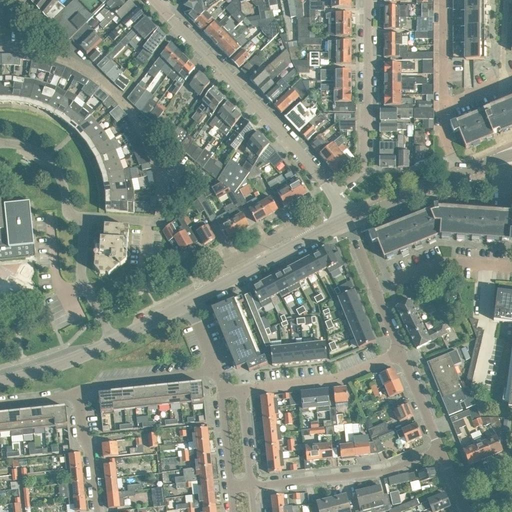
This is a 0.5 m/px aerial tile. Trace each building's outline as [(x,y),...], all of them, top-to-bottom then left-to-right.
[(36,0),(33,4),(40,11),(48,0),(36,0)] [(55,0),(48,0),(40,11),(42,12),(45,16),(46,16),(58,2),(55,0)] [(110,0),(80,0),(78,2),(76,0),(74,0),(66,8),(51,22),(51,23),(68,42),(71,39),(77,32),(79,31),(106,5),(110,0)] [(122,21),(136,7),(128,0),(126,0),(105,20),(99,26),(103,30),(117,16),(122,21)] [(126,0),(110,0),(106,5),(108,7),(100,14),(105,20),(126,0)] [(216,6),(224,0),(190,0),(190,1),(187,0),(184,7),(187,8),(185,13),(184,13),(185,14),(194,24),(205,13),(207,14),(211,10),(213,7),(214,7),(216,6)] [(241,4),(240,0),(233,0),(233,2),(231,4),(241,14),(241,4)] [(265,12),(262,0),(251,0),(252,1),(256,0),(257,0),(259,11),(260,16),(261,20),(265,20),(265,12)] [(277,5),(276,0),(262,0),(265,12),(265,20),(274,19),(273,11),(271,11),(270,7),(277,5)] [(296,11),(293,0),(287,0),(288,6),(290,12),(295,11),(296,11)] [(293,0),(296,11),(295,11),(296,17),(297,20),(303,19),(302,7),(301,7),(300,4),(299,0),(293,0)] [(309,0),(310,11),(324,11),(324,3),(317,3),(316,0),(309,0)] [(350,0),(331,0),(332,2),(328,2),(328,7),(332,7),(332,9),(351,9),(350,0)] [(451,0),(452,60),(489,60),(489,48),(487,48),(487,39),(489,39),(489,16),(487,16),(487,6),(489,6),(489,0),(451,0)] [(46,16),(45,16),(51,22),(66,8),(58,2),(46,16)] [(433,19),(433,5),(417,4),(417,11),(421,11),(421,19),(433,19)] [(408,7),(402,7),(385,7),(385,18),(399,18),(399,14),(408,14),(408,7)] [(134,26),(137,23),(144,16),(137,9),(114,31),(115,31),(118,34),(122,30),(125,30),(127,28),(132,24),(134,26)] [(211,10),(207,14),(205,13),(194,24),(203,32),(223,12),(219,9),(214,13),(211,10)] [(242,14),(242,15),(237,10),(236,11),(232,15),(232,16),(236,20),(239,24),(242,21),(245,18),(242,14)] [(315,25),(315,18),(315,12),(324,12),(324,11),(310,11),(309,19),(310,25),(315,25)] [(351,14),(341,14),(329,14),(326,15),(326,20),(328,20),(328,25),(351,25),(351,14)] [(210,40),(229,22),(230,21),(226,17),(219,24),(216,21),(204,33),(210,40)] [(138,47),(157,29),(146,18),(134,29),(120,43),(125,48),(132,41),(138,47)] [(252,25),(245,18),(242,21),(249,28),(252,25)] [(406,18),(404,18),(399,18),(385,18),(385,30),(402,30),(402,25),(406,25),(406,18)] [(310,39),(310,25),(309,19),(298,20),(298,39),(310,39)] [(433,32),(433,19),(421,19),(421,27),(416,27),(416,32),(428,32),(433,32)] [(279,33),(277,27),(275,20),(269,25),(262,32),(271,41),(279,33)] [(217,46),(229,34),(234,30),(236,27),(230,21),(229,22),(210,40),(217,46)] [(351,37),(351,25),(328,25),(328,35),(333,37),(341,37),(351,37)] [(81,33),(79,31),(77,32),(71,39),(78,47),(93,32),(88,26),(81,33)] [(223,53),(246,30),(242,26),(236,32),(234,30),(229,34),(217,46),(223,53)] [(143,66),(165,38),(158,30),(152,38),(144,49),(145,49),(135,60),(143,66)] [(246,30),(223,53),(229,59),(236,52),(247,42),(244,39),(250,34),(246,30)] [(119,36),(118,34),(115,31),(108,37),(113,42),(119,36)] [(93,32),(78,47),(87,57),(94,50),(103,42),(93,32)] [(290,57),(288,44),(286,34),(280,35),(281,39),(290,57)] [(402,35),(395,35),(385,35),(385,46),(400,46),(400,40),(402,40),(402,35)] [(246,62),(256,51),(258,49),(255,46),(257,43),(253,39),(247,45),(238,54),(231,61),(239,69),(246,62)] [(257,88),(284,63),(290,57),(281,39),(278,41),(280,44),(281,44),(282,47),(281,47),(284,53),(264,71),(261,69),(257,73),(249,80),(257,88)] [(292,62),(298,62),(298,48),(297,42),(288,44),(290,57),(290,61),(292,62)] [(351,42),(341,42),(328,42),(328,53),(351,53),(351,42)] [(161,71),(177,50),(171,44),(170,44),(153,66),(160,72),(161,71)] [(408,46),(405,46),(400,46),(385,46),(385,58),(402,58),(402,53),(407,53),(408,46)] [(100,56),(94,50),(87,57),(92,63),(100,56)] [(167,77),(183,56),(177,50),(161,71),(167,77)] [(319,67),(320,56),(324,56),(324,54),(320,53),(310,53),(310,54),(308,54),(307,62),(310,62),(310,67),(319,67)] [(351,65),(351,53),(328,53),(328,60),(334,60),(334,65),(351,65)] [(14,66),(15,54),(2,55),(2,59),(2,65),(2,66),(14,66)] [(241,70),(248,77),(264,63),(256,55),(241,70)] [(38,70),(41,58),(28,56),(27,61),(31,62),(30,69),(38,70)] [(179,76),(189,62),(183,56),(167,77),(174,82),(179,76)] [(290,57),(284,63),(257,88),(264,95),(275,85),(272,82),(288,67),(287,66),(292,62),(290,61),(290,57)] [(52,67),(53,63),(41,58),(38,70),(50,74),(52,67)] [(115,84),(115,85),(122,76),(123,74),(105,58),(97,66),(115,84)] [(434,74),(433,60),(423,60),(423,74),(434,74)] [(189,76),(195,68),(189,62),(179,76),(181,78),(174,86),(176,88),(172,94),(175,96),(189,76)] [(309,74),(310,67),(310,62),(307,62),(298,62),(292,62),(298,74),(309,74)] [(61,78),(66,67),(53,63),(52,67),(56,69),(54,75),(61,78)] [(415,64),(395,64),(385,64),(385,74),(401,74),(401,70),(415,70),(415,64)] [(75,77),(77,73),(66,67),(61,78),(68,81),(72,75),(75,77)] [(293,70),(283,80),(287,85),(297,75),(293,70)] [(351,71),(341,71),(320,71),(320,81),(335,81),(351,81),(351,71)] [(204,92),(210,84),(200,73),(191,85),(189,87),(184,94),(195,104),(204,92)] [(401,79),(401,74),(385,74),(385,85),(415,85),(422,85),(426,85),(426,79),(401,79)] [(123,92),(131,82),(122,76),(115,85),(123,92)] [(21,105),(24,84),(24,79),(14,78),(13,82),(12,104),(21,105)] [(29,106),(36,80),(25,78),(24,79),(24,84),(21,105),(29,106)] [(90,99),(99,88),(89,79),(81,91),(90,99)] [(45,89),(46,84),(36,80),(29,106),(38,109),(45,89)] [(287,85),(283,80),(265,96),(272,104),(279,97),(290,88),(287,85)] [(299,98),(302,102),(309,96),(305,90),(301,82),(300,80),(281,98),(273,105),(282,114),(289,107),(299,98)] [(351,92),(351,81),(335,81),(335,86),(321,86),(321,92),(351,92)] [(12,104),(13,82),(2,82),(3,104),(12,104)] [(46,112),(55,92),(57,87),(46,84),(45,89),(38,109),(46,112)] [(134,106),(146,90),(139,85),(127,100),(134,106)] [(415,91),(415,85),(385,85),(385,95),(401,95),(401,91),(415,91)] [(434,85),(427,85),(426,85),(422,85),(422,95),(433,95),(434,85)] [(54,116),(64,97),(67,93),(57,87),(55,92),(46,112),(54,116)] [(202,117),(219,93),(213,87),(208,95),(203,101),(204,102),(200,107),(196,113),(197,113),(192,119),(197,124),(202,117)] [(109,96),(103,91),(99,88),(90,99),(91,99),(93,96),(103,103),(109,96)] [(146,91),(146,90),(134,106),(141,113),(149,102),(153,96),(146,91)] [(61,121),(74,102),(77,97),(67,91),(67,93),(64,97),(54,116),(61,121)] [(351,92),(321,92),(307,92),(309,96),(311,98),(335,98),(335,102),(351,103),(351,92)] [(219,107),(225,99),(219,93),(202,117),(197,124),(199,126),(207,115),(210,118),(214,114),(219,107)] [(401,99),(401,95),(385,95),(385,106),(415,106),(415,99),(401,99)] [(109,96),(103,103),(102,104),(107,110),(112,105),(115,109),(118,106),(109,96)] [(511,98),(507,100),(489,108),(484,110),(483,111),(470,116),(469,116),(469,117),(456,122),(456,121),(455,122),(450,124),(454,133),(459,131),(466,149),(495,137),(495,136),(494,136),(494,134),(499,132),(500,135),(511,129),(511,98)] [(68,126),(82,109),(74,102),(61,121),(68,126)] [(153,111),(156,107),(149,102),(141,113),(148,119),(153,111)] [(219,130),(235,109),(228,102),(210,125),(214,128),(215,127),(219,130)] [(333,113),(346,113),(356,113),(356,105),(333,104),(333,113)] [(75,132),(90,116),(94,111),(86,105),(82,109),(68,126),(75,132)] [(316,117),(310,111),(307,114),(299,106),(286,118),(300,133),(312,120),(316,117)] [(164,112),(156,107),(153,111),(148,119),(155,125),(160,117),(164,112)] [(236,124),(241,116),(235,109),(219,130),(223,134),(229,127),(231,130),(236,124)] [(414,119),(415,109),(381,109),(381,115),(380,115),(380,119),(381,120),(381,121),(397,121),(397,116),(401,116),(401,120),(409,120),(409,119),(414,119)] [(434,110),(415,109),(414,119),(414,120),(433,120),(434,110)] [(320,113),(316,117),(312,120),(300,133),(308,142),(317,133),(315,130),(326,119),(325,117),(320,113)] [(355,115),(345,115),(335,115),(335,123),(337,122),(339,121),(355,121),(355,115)] [(81,138),(97,124),(90,116),(75,132),(81,138)] [(176,131),(160,117),(155,125),(170,139),(176,131)] [(254,129),(245,120),(235,133),(237,134),(230,142),(238,149),(244,141),(254,129)] [(355,131),(355,121),(339,121),(339,131),(355,131)] [(104,132),(97,124),(81,138),(87,145),(104,132)] [(397,124),(390,124),(380,124),(380,132),(397,132),(397,124)] [(204,126),(200,133),(199,135),(202,137),(207,129),(204,126)] [(178,127),(176,131),(170,139),(169,139),(177,146),(186,133),(178,127)] [(110,129),(104,132),(87,145),(91,153),(110,141),(120,135),(118,133),(114,135),(110,129)] [(245,180),(256,164),(269,146),(270,145),(257,133),(247,146),(243,151),(250,156),(242,169),(238,167),(239,166),(230,160),(225,169),(217,181),(222,185),(230,190),(235,194),(238,189),(245,180)] [(425,162),(425,152),(425,148),(425,136),(424,136),(424,133),(415,133),(415,136),(414,136),(414,156),(414,166),(425,162)] [(333,156),(333,153),(338,149),(338,148),(334,143),(329,147),(327,144),(328,143),(322,135),(318,138),(310,144),(316,152),(317,152),(319,155),(329,167),(337,161),(333,156)] [(185,154),(192,144),(195,141),(188,136),(178,148),(185,154)] [(409,168),(409,158),(409,152),(404,152),(404,145),(404,136),(398,136),(397,142),(398,158),(398,168),(409,168)] [(140,138),(130,144),(132,147),(135,155),(145,151),(140,138)] [(116,151),(110,141),(91,153),(96,160),(116,151)] [(395,168),(396,158),(396,156),(395,156),(395,143),(380,143),(380,166),(382,168),(395,168)] [(195,163),(203,152),(192,144),(185,154),(195,163)] [(267,161),(276,153),(270,145),(269,146),(256,164),(258,168),(263,165),(264,164),(267,161)] [(337,174),(350,163),(344,155),(342,153),(346,150),(342,145),(338,148),(338,149),(333,153),(333,156),(337,161),(329,167),(334,173),(337,174)] [(203,169),(211,159),(213,156),(205,150),(203,152),(195,163),(203,169)] [(119,161),(116,151),(96,160),(99,168),(119,161)] [(150,163),(145,151),(135,155),(139,166),(141,165),(150,163)] [(282,161),(276,153),(267,161),(274,168),(282,161)] [(217,181),(225,169),(211,159),(203,169),(217,181)] [(123,171),(119,161),(99,168),(102,177),(123,171)] [(248,184),(262,175),(258,168),(256,164),(245,180),(248,184)] [(130,169),(123,171),(102,177),(104,185),(125,181),(132,180),(130,169)] [(511,177),(511,178),(511,179),(511,201),(511,202),(510,204),(509,206),(509,207),(509,209),(509,211),(509,213),(503,213),(503,212),(502,212),(502,213),(488,212),(488,211),(487,211),(487,212),(473,211),(473,210),(472,210),(458,210),(458,209),(457,209),(443,209),(443,208),(443,202),(440,202),(438,202),(432,203),(430,203),(428,204),(430,210),(429,210),(417,215),(415,216),(403,221),(401,221),(389,226),(387,227),(388,227),(375,232),(373,232),(374,233),(369,234),(372,243),(377,241),(384,259),(440,237),(511,241),(511,177)] [(134,191),(132,180),(125,181),(104,185),(106,194),(134,191)] [(245,180),(238,189),(240,192),(249,187),(248,184),(245,180)] [(307,193),(299,180),(288,186),(296,200),(307,193)] [(212,190),(222,185),(217,181),(210,187),(212,190)] [(288,186),(285,181),(279,185),(277,183),(270,187),(271,190),(275,188),(278,192),(277,193),(285,206),(296,200),(288,186)] [(235,194),(230,190),(222,185),(212,190),(218,199),(227,195),(235,209),(241,206),(242,207),(242,206),(235,194)] [(212,190),(210,187),(203,193),(206,197),(212,190)] [(240,192),(238,189),(235,194),(242,206),(247,204),(240,192)] [(134,202),(134,191),(106,194),(106,203),(134,202)] [(197,199),(198,200),(204,211),(211,222),(217,219),(203,195),(197,199)] [(278,210),(273,202),(271,198),(260,204),(267,217),(278,210)] [(0,260),(35,257),(30,202),(6,204),(5,200),(0,201),(0,200),(0,260)] [(204,211),(198,200),(192,204),(193,205),(195,209),(197,211),(199,214),(204,211)] [(134,214),(134,202),(106,203),(106,212),(134,214)] [(267,217),(260,204),(249,210),(256,223),(267,217)] [(238,234),(249,227),(242,214),(240,215),(238,210),(227,215),(238,234)] [(192,223),(185,211),(181,215),(187,226),(192,223)] [(189,229),(187,226),(181,215),(177,218),(182,227),(176,230),(172,223),(163,231),(169,241),(174,238),(182,251),(192,245),(197,242),(189,229)] [(226,240),(238,234),(227,215),(216,221),(219,227),(226,240)] [(215,240),(210,231),(207,226),(207,227),(204,223),(201,222),(189,229),(197,242),(201,240),(204,246),(215,240)] [(129,237),(129,236),(129,227),(105,226),(104,239),(101,239),(100,258),(95,258),(95,268),(100,274),(107,275),(109,276),(120,266),(121,267),(127,262),(127,257),(123,257),(125,236),(129,237)] [(340,268),(328,246),(318,252),(318,253),(319,253),(327,268),(327,269),(329,274),(340,268)] [(327,268),(319,253),(318,253),(309,258),(318,273),(327,269),(327,268)] [(318,273),(309,258),(300,263),(308,278),(318,273)] [(308,278),(300,263),(290,268),(298,284),(299,283),(308,278)] [(298,284),(290,268),(281,273),(291,293),(301,288),(299,283),(298,284)] [(291,293),(281,273),(271,278),(279,294),(281,298),(291,293)] [(279,294),(271,278),(261,283),(270,299),(270,298),(279,294)] [(270,299),(261,283),(251,288),(255,295),(262,308),(272,303),(270,298),(270,299)] [(416,299),(426,295),(423,289),(413,294),(416,299)] [(359,301),(354,291),(338,298),(342,308),(359,301)] [(511,293),(497,291),(494,321),(511,323),(511,347),(505,402),(509,403),(508,408),(511,408),(511,293)] [(255,295),(251,297),(253,300),(254,304),(256,307),(257,311),(262,308),(255,295)] [(264,357),(261,358),(239,304),(244,302),(242,297),(212,309),(236,369),(246,365),(249,372),(267,364),(264,357)] [(416,313),(426,308),(433,305),(430,298),(423,302),(424,303),(414,308),(410,300),(396,307),(402,320),(416,313)] [(363,311),(359,301),(342,308),(346,318),(363,311)] [(436,311),(433,305),(426,308),(429,314),(436,311)] [(367,321),(363,311),(346,318),(350,328),(367,321)] [(424,328),(417,314),(416,313),(402,320),(410,335),(424,328)] [(479,321),(468,318),(472,328),(476,329),(479,321)] [(371,331),(367,321),(350,328),(354,338),(371,331)] [(426,333),(424,328),(410,335),(417,349),(431,342),(447,334),(442,325),(426,333)] [(476,329),(472,328),(476,339),(482,340),(484,331),(476,329)] [(375,342),(371,331),(354,338),(359,349),(375,342)] [(327,360),(325,343),(314,344),(316,362),(327,360)] [(316,362),(314,344),(303,345),(305,363),(316,362)] [(305,363),(303,345),(292,346),(294,364),(305,363)] [(294,364),(292,346),(282,347),(284,365),(294,364)] [(284,365),(282,347),(270,348),(272,366),(284,365)] [(443,398),(441,398),(449,416),(462,411),(460,404),(463,403),(466,409),(475,405),(468,387),(464,389),(454,366),(461,363),(456,351),(429,362),(443,398)] [(393,369),(392,370),(380,374),(385,386),(398,381),(393,369)] [(403,392),(398,381),(385,386),(389,398),(403,392)] [(202,383),(197,384),(190,385),(193,406),(205,405),(202,383)] [(193,406),(190,385),(179,386),(181,404),(191,403),(192,406),(193,406)] [(181,404),(179,386),(168,387),(170,405),(181,404)] [(170,405),(168,387),(156,388),(158,406),(170,405)] [(348,402),(346,387),(334,389),(335,403),(348,402)] [(158,406),(156,388),(145,390),(147,408),(158,406)] [(330,409),(328,389),(314,391),(316,408),(316,413),(324,412),(329,412),(330,421),(323,422),(324,427),(333,426),(338,426),(337,416),(336,409),(335,408),(330,409)] [(147,408),(145,390),(134,391),(136,409),(147,408)] [(136,409),(134,391),(122,392),(124,410),(136,409)] [(316,408),(314,391),(295,393),(296,405),(299,405),(300,413),(308,413),(308,409),(316,408)] [(122,392),(113,393),(111,393),(113,414),(114,414),(114,411),(124,410),(122,392)] [(111,393),(99,394),(101,415),(113,414),(111,393)] [(296,405),(295,393),(282,394),(283,400),(289,400),(290,406),(296,405)] [(278,408),(277,395),(261,397),(262,410),(278,408)] [(408,405),(406,401),(393,406),(400,422),(413,417),(408,405)] [(476,407),(468,410),(473,422),(477,420),(481,418),(476,407)] [(68,429),(66,408),(54,409),(56,427),(55,427),(56,430),(68,429)] [(279,420),(278,408),(262,410),(264,422),(276,421),(276,420),(279,420)] [(56,427),(54,409),(43,410),(45,428),(55,427),(56,427)] [(32,411),(33,429),(45,428),(43,410),(32,411)] [(33,429),(32,411),(20,412),(22,431),(23,436),(34,434),(33,429)] [(11,432),(22,431),(20,412),(9,414),(11,432)] [(0,432),(11,432),(9,414),(0,414),(0,432)] [(463,419),(461,414),(450,418),(452,424),(463,419)] [(342,415),(337,416),(338,426),(345,425),(350,424),(350,419),(343,420),(342,415)] [(498,419),(489,418),(481,418),(477,420),(479,427),(483,425),(484,427),(491,424),(495,433),(502,430),(498,419)] [(466,426),(463,419),(452,424),(457,436),(462,434),(460,429),(466,426)] [(510,433),(511,421),(504,420),(503,433),(510,433)] [(276,427),(276,421),(264,422),(265,435),(280,434),(280,426),(276,427)] [(388,431),(384,423),(368,430),(371,438),(388,431)] [(352,424),(350,424),(345,425),(345,432),(347,445),(340,446),(341,458),(342,458),(342,460),(349,459),(349,457),(355,456),(354,444),(352,424)] [(416,424),(416,425),(397,432),(399,439),(398,440),(401,446),(407,444),(422,438),(416,424)] [(180,432),(180,437),(187,437),(185,427),(177,428),(178,432),(180,432)] [(333,427),(319,428),(316,429),(317,435),(328,434),(329,434),(329,437),(334,436),(334,433),(333,427)] [(209,441),(207,429),(194,430),(192,430),(193,443),(209,441)] [(317,435),(316,429),(309,430),(301,431),(302,440),(310,439),(310,436),(317,435)] [(384,451),(380,442),(380,441),(395,434),(393,430),(388,432),(388,431),(371,438),(371,439),(378,454),(384,451)] [(157,447),(156,435),(156,434),(148,435),(149,448),(157,447)] [(281,442),(281,434),(280,434),(265,435),(266,448),(279,447),(279,446),(282,446),(281,442)] [(491,456),(485,442),(483,436),(472,441),(474,446),(480,461),(491,456)] [(497,437),(485,442),(491,456),(503,451),(501,449),(502,448),(501,444),(500,445),(497,437)] [(136,439),(137,446),(137,448),(130,449),(130,455),(143,454),(141,438),(136,439)] [(378,454),(371,439),(368,440),(368,439),(360,439),(360,444),(354,444),(355,456),(378,454)] [(210,454),(209,441),(193,443),(194,451),(197,450),(197,456),(210,454)] [(117,443),(102,445),(104,458),(118,456),(117,443)] [(333,459),(332,449),(332,444),(318,445),(320,460),(333,459)] [(320,460),(318,445),(305,447),(306,457),(306,459),(304,459),(305,470),(310,470),(309,461),(320,460)] [(480,461),(474,446),(463,451),(469,465),(480,461)] [(279,453),(279,447),(266,448),(268,461),(283,459),(282,453),(279,453)] [(82,468),(80,454),(64,456),(66,470),(70,470),(82,468)] [(211,467),(210,454),(197,456),(198,461),(195,462),(196,469),(211,467)] [(285,472),(283,459),(268,461),(269,474),(285,472)] [(116,479),(115,465),(111,465),(104,466),(106,480),(116,479)] [(213,480),(211,467),(196,469),(187,470),(188,478),(185,478),(185,483),(192,483),(195,482),(198,481),(200,480),(200,482),(213,480)] [(83,483),(82,468),(70,470),(72,484),(83,483)] [(419,483),(439,478),(434,469),(408,474),(398,475),(395,476),(391,478),(383,480),(385,485),(419,482),(419,483)] [(118,493),(116,479),(106,480),(107,494),(118,493)] [(214,493),(213,480),(200,482),(200,483),(197,483),(198,495),(214,493)] [(83,483),(72,484),(66,484),(67,499),(68,498),(85,497),(83,483)] [(380,486),(368,489),(373,509),(385,506),(387,511),(392,509),(388,495),(383,496),(380,486)] [(152,489),(153,502),(165,500),(164,488),(152,489)] [(362,511),(373,509),(368,489),(355,493),(360,511),(362,511)] [(125,507),(124,499),(124,498),(131,497),(131,492),(128,492),(118,493),(107,494),(109,509),(125,507)] [(214,494),(214,493),(198,495),(193,495),(194,504),(177,505),(178,510),(187,509),(194,509),(194,508),(200,508),(203,507),(203,508),(215,506),(215,500),(217,500),(216,494),(214,494)] [(298,507),(301,506),(309,505),(307,493),(293,495),(293,500),(300,499),(300,503),(297,503),(298,507)] [(437,511),(450,507),(445,494),(428,501),(428,502),(422,505),(425,511),(431,509),(432,511),(437,511)] [(288,508),(287,495),(272,497),(273,510),(288,508)] [(337,500),(332,501),(334,511),(350,511),(346,495),(336,498),(337,500)] [(78,511),(86,511),(85,497),(68,498),(69,505),(74,505),(74,511),(78,511)] [(416,499),(411,502),(408,503),(389,511),(388,511),(402,511),(419,506),(416,499)] [(334,511),(332,501),(327,503),(326,500),(317,503),(319,511),(334,511)] [(21,511),(20,503),(15,504),(13,505),(13,511),(21,511)]
